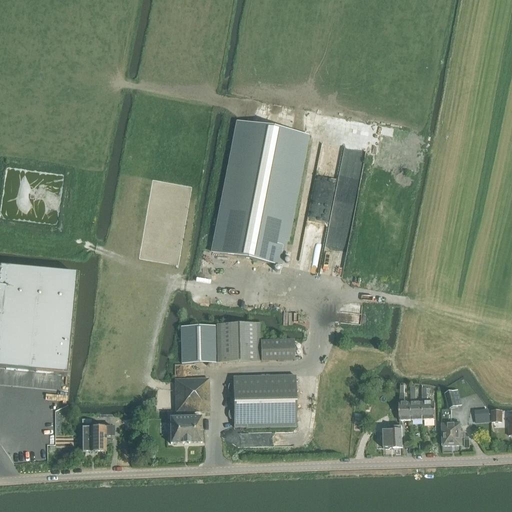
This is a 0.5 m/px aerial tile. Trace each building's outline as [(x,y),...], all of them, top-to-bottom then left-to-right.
[(213,254),(282,267),(307,137),(238,123),(213,254)] [(0,268),(0,369),(67,376),(76,276),(0,268)] [(260,326),(216,327),(217,364),(261,363),(260,343),(260,326)] [(182,365),(184,365),(216,364),(215,327),(181,328),(182,365)] [(348,332),(347,340),(361,341),(362,334),(348,332)] [(364,342),(376,343),(377,335),(364,334),(364,342)] [(260,343),(261,363),(295,362),(294,342),(260,343)] [(172,364),(174,372),(180,370),(177,362),(172,364)] [(229,385),(228,388),(228,391),(229,395),(233,394),(233,411),(230,411),(229,414),(229,417),(230,420),(234,420),(234,428),(296,427),(295,377),(233,378),(233,385),(229,385)] [(176,419),(170,419),(171,445),(202,444),(201,419),(200,419),(200,413),(209,413),(209,381),(175,381),(176,419)] [(423,422),(423,404),(417,404),(416,387),(411,388),(412,404),(412,422),(423,422)] [(399,422),(412,422),(412,404),(405,404),(405,389),(401,389),(400,404),(399,404),(399,422)] [(463,407),(458,391),(445,395),(449,411),(463,407)] [(427,393),(422,393),(423,404),(423,422),(436,421),(436,404),(427,404),(427,393)] [(491,424),(503,424),(503,412),(491,412),(491,424)] [(316,426),(316,447),(330,447),(331,421),(321,421),(321,426),(316,426)] [(0,431),(13,431),(13,423),(0,423),(0,431)] [(91,428),(91,425),(87,426),(87,429),(82,429),(82,453),(94,452),(93,428),(91,428)] [(443,447),(462,446),(461,425),(442,426),(443,447)] [(43,427),(43,440),(51,441),(51,427),(43,427)] [(390,428),(390,432),(383,432),(384,449),(403,448),(402,427),(390,428)] [(94,452),(106,452),(106,438),(114,438),(114,428),(93,428),(94,452)]
